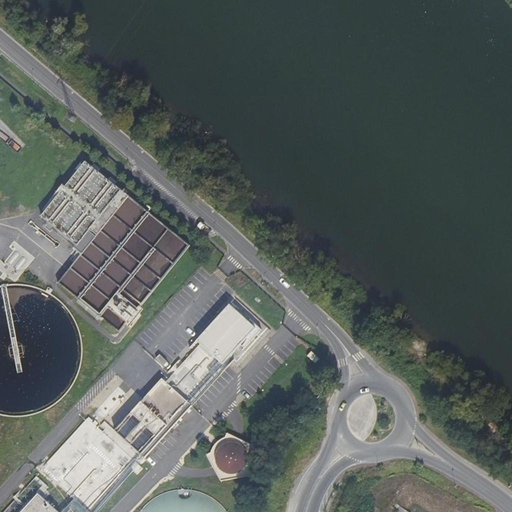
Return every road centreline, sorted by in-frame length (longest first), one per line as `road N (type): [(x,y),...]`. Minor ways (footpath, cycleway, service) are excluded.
road 1 (tertiary): [(0,37),(328,322),(365,383)]
road 2 (secondary): [(511,511),(415,445),(396,441)]
